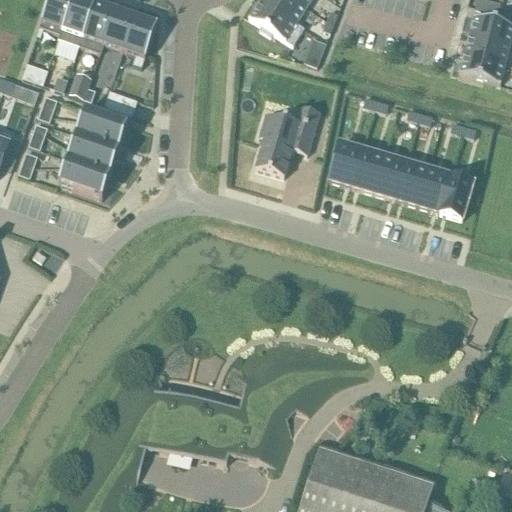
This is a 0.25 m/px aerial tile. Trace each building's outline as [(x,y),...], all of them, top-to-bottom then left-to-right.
[(58,44),(73,0),(49,0),(39,32),(59,39),(58,44)] [(79,51),(95,6),(78,0),(73,0),(58,44),(79,51)] [(263,0),(260,6),(303,34),(304,33),(295,28),(305,13),(285,0),(263,0)] [(285,0),(305,13),(313,0),(285,0)] [(100,58),(115,13),(95,6),(79,51),(100,58)] [(303,34),(260,6),(250,22),(249,22),(248,23),(292,51),(303,34)] [(486,7),(484,15),(492,17),(494,9),(486,7)] [(501,11),(499,19),(509,22),(511,14),(501,11)] [(124,57),(136,20),(115,13),(100,58),(100,59),(103,50),(124,57)] [(326,26),(334,29),(337,19),(330,16),(326,26)] [(144,64),(157,28),(136,20),(124,57),(144,64)] [(473,22),(469,40),(509,51),(511,39),(511,30),(473,20),(473,22)] [(330,38),(334,29),(326,26),(322,35),(330,38)] [(469,40),(464,59),(504,69),(509,51),(469,40)] [(311,52),(323,56),(326,49),(314,44),(311,52)] [(499,87),(504,69),(464,59),(459,77),(458,77),(458,78),(500,89),(500,88),(499,87)] [(41,86),(45,73),(25,67),(21,80),(41,86)] [(76,78),(69,99),(83,104),(87,93),(91,83),(76,78)] [(57,81),(53,94),(63,97),(68,85),(57,81)] [(6,86),(2,98),(10,101),(14,89),(6,86)] [(87,93),(83,104),(91,107),(95,96),(87,93)] [(131,121),(137,106),(109,96),(104,111),(131,121)] [(45,102),(38,123),(49,127),(57,106),(45,102)] [(365,104),(362,112),(374,116),(377,107),(365,103),(365,104)] [(377,107),(374,116),(386,119),(388,111),(388,110),(377,107)] [(263,145),(254,174),(284,183),(292,156),(307,161),(320,118),(293,110),(288,126),(265,119),(258,143),(263,145)] [(119,155),(127,130),(83,115),(75,140),(119,155)] [(408,117),(406,125),(417,128),(420,119),(415,118),(409,116),(408,117)] [(420,119),(417,128),(429,132),(432,123),(432,122),(423,120),(420,119)] [(450,137),(461,141),(463,136),(464,132),(452,128),(452,129),(450,137)] [(39,155),(47,133),(36,129),(28,151),(39,155)] [(463,136),(461,141),(473,144),(475,136),(476,135),(464,132),(463,136)] [(0,137),(0,171),(11,141),(0,137)] [(110,179),(119,155),(75,140),(66,164),(110,179)] [(330,176),(326,187),(327,187),(350,194),(362,153),(338,147),(330,176)] [(362,153),(350,194),(372,200),(378,180),(384,160),(362,153)] [(29,183),(37,162),(26,158),(18,179),(29,183)] [(378,180),(372,200),(394,206),(406,166),(384,160),(378,180)] [(101,204),(110,179),(66,164),(58,189),(101,204)] [(406,166),(394,206),(416,213),(428,173),(406,166)] [(428,173),(416,213),(438,219),(450,179),(428,173)] [(450,179),(438,219),(461,226),(473,186),(450,179)] [(485,240),(511,246),(511,239),(511,189),(489,185),(480,226),(488,228),(485,240)] [(33,261),(41,267),(46,260),(37,255),(33,261)] [(205,408),(154,396),(157,402),(147,443),(145,444),(144,447),(225,467),(227,457),(253,463),(262,424),(237,419),(238,416),(216,411),(215,414),(204,411),(205,408)] [(379,410),(375,409),(367,407),(360,431),(372,434),(379,410)] [(431,511),(429,511),(435,490),(320,454),(301,511),(431,511)]
